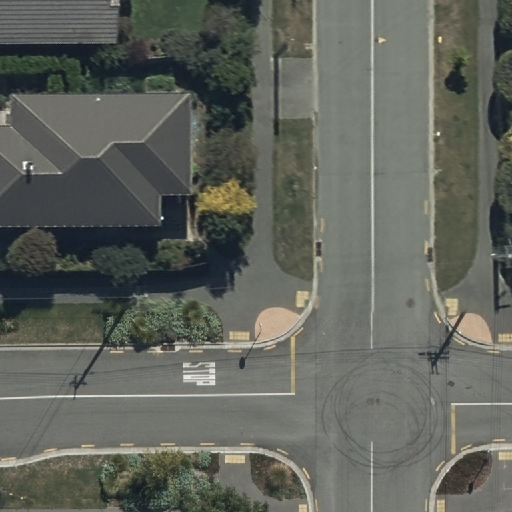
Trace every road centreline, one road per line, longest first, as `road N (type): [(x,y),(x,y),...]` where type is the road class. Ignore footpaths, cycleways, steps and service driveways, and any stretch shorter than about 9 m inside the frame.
road 1 (residential): [(371,0),(374,398)]
road 2 (residential): [(0,398),(374,398)]
road 3 (residential): [(374,398),(511,403)]
